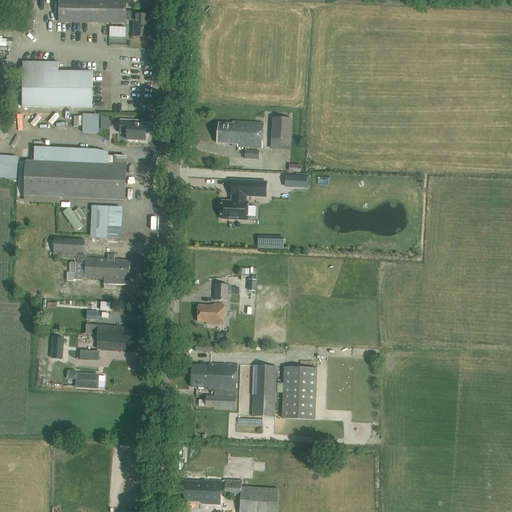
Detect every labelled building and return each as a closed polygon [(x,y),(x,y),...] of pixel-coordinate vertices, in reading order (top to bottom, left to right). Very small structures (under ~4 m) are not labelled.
[(58,0),(59,22),(126,23),(126,21),(134,21),(134,37),(149,38),(150,16),(135,15),(135,12),(126,12),(126,0),(58,0)] [(126,37),(126,27),(119,27),(119,25),(100,25),(100,36),(126,37)] [(23,62),(22,107),(92,108),(93,72),(59,72),(59,63),(23,62)] [(57,123),(65,125),(66,117),(46,114),(43,125),(56,128),(57,123)] [(85,133),(100,133),(100,115),(81,115),(81,127),(85,126),(85,133)] [(33,126),(37,129),(44,120),(39,116),(36,120),(32,117),(23,128),(29,132),(33,126)] [(292,141),(293,119),(272,118),(271,140),(292,141)] [(145,141),(146,126),(141,125),(141,121),(121,120),(120,134),(128,134),(127,140),(145,141)] [(262,149),(264,124),(233,122),(233,125),(219,124),(217,143),(238,145),(238,147),(262,149)] [(259,160),(260,152),(246,151),(245,159),(259,160)] [(0,175),(18,176),(19,154),(0,154),(0,175)] [(125,200),(126,157),(115,157),(114,165),(25,161),(24,196),(125,200)] [(246,196),(266,197),(267,182),(232,181),(231,196),(233,196),(233,202),(222,201),(221,219),(247,220),(248,202),(246,202),(246,196)] [(93,204),(93,237),(113,237),(113,204),(93,204)] [(77,208),(72,211),(70,208),(63,213),(76,232),(83,227),(77,219),(82,215),(77,208)] [(96,238),(96,237),(91,237),(91,251),(112,251),(113,239),(96,238)] [(283,248),(283,238),(258,237),(258,247),(283,248)] [(86,258),(86,255),(85,255),(85,240),(54,238),(53,258),(84,260),(86,258)] [(74,274),(74,280),(82,281),(82,279),(104,280),(104,285),(126,286),(128,279),(129,279),(130,261),(114,260),(114,256),(108,256),(108,260),(86,259),(86,263),(76,263),(76,273),(74,274)] [(227,281),(235,280),(232,264),(225,265),(227,281)] [(216,285),(215,301),(227,302),(228,285),(216,285)] [(223,325),(224,305),(215,305),(215,306),(199,306),(198,322),(206,322),(206,325),(223,325)] [(99,321),(99,313),(88,312),(87,320),(99,321)] [(99,325),(98,335),(140,339),(141,328),(99,325)] [(80,367),(98,368),(100,352),(91,351),(92,335),(81,334),(80,351),(82,351),(80,367)] [(140,339),(98,335),(97,344),(117,346),(117,350),(126,351),(126,347),(139,348),(140,339)] [(213,353),(213,346),(196,345),(196,352),(213,353)] [(236,411),(238,365),(209,364),(209,366),(193,365),(192,388),(208,388),(208,390),(215,391),(215,397),(207,397),(206,408),(214,408),(214,410),(236,411)] [(277,367),(254,366),(252,417),(275,419),(277,367)] [(282,419),(315,421),(317,369),(284,368),(282,419)] [(98,382),(98,376),(97,376),(97,375),(93,375),(93,376),(91,375),(87,374),(87,375),(78,375),(77,387),(98,389),(98,388),(98,382)] [(220,506),(221,483),(211,482),(186,481),(185,502),(211,503),(210,506),(220,506)] [(276,511),(278,489),(242,487),(243,481),(226,481),(225,498),(241,498),(239,511),(276,511)]
